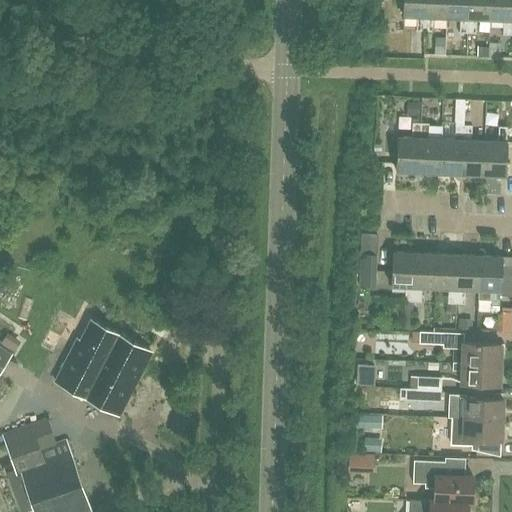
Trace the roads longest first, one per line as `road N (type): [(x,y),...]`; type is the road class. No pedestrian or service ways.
road 1 (secondary): [(265,511),(288,0)]
road 2 (residential): [(217,511),(229,69)]
road 3 (track): [(229,69),(0,26)]
road 4 (residential): [(511,217),(385,211)]
